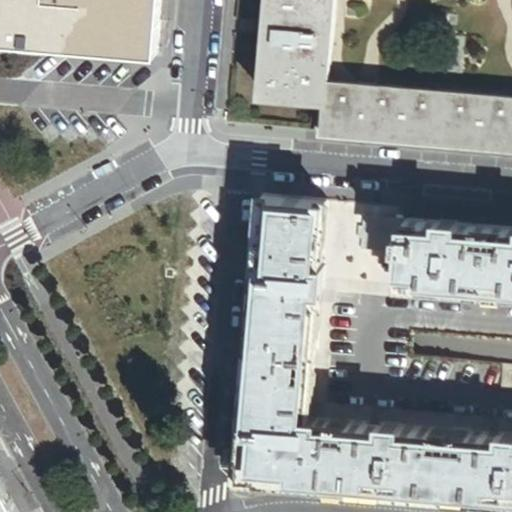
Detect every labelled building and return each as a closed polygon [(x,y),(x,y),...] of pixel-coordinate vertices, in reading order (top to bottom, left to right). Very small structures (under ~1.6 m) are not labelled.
[(163,0),(4,0),(2,40),(159,53),(163,0)] [(328,100),(329,83),(336,0),(270,0),(263,94),(328,100)] [(465,40),(437,38),(435,71),(462,73),(465,40)] [(511,98),(329,83),(328,100),(325,133),(511,148),(511,98)] [(325,267),(331,201),(264,196),(257,285),(240,479),(511,502),(511,435),(505,435),(505,436),(500,435),(500,436),(489,435),(489,434),(471,433),(471,434),(454,432),(455,431),(401,427),(401,426),(386,424),(385,425),(380,425),(380,426),(370,425),(370,424),(311,419),(312,405),(313,405),(318,350),(317,350),(319,334),(320,334),(322,305),(321,305),(323,290),(325,290),(327,267),(325,267)] [(406,233),(407,222),(366,218),(365,228),(361,228),(360,239),(364,240),(363,250),(404,254),(405,249),(399,249),(400,233),(406,233)] [(407,220),(407,222),(406,233),(400,233),(399,249),(405,249),(404,254),(402,287),(433,289),(440,289),(441,289),(467,291),(484,293),(511,295),(511,228),(458,224),(459,223),(441,222),(441,223),(407,220)] [(511,367),(505,367),(503,391),(511,391),(511,367)] [(0,511),(19,511),(0,475),(0,511)]
